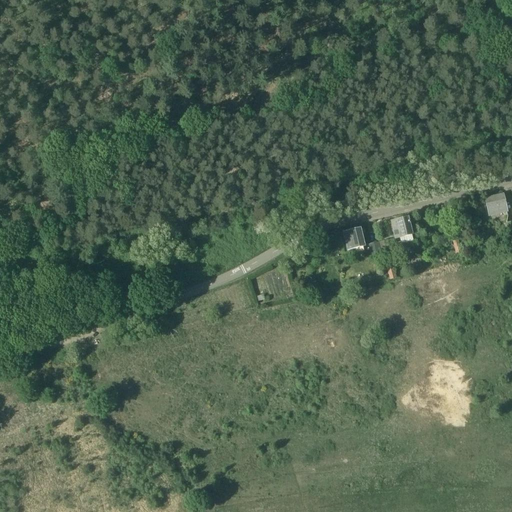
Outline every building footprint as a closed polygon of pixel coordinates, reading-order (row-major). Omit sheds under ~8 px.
[(503,195),(485,199),(489,216),(507,212),(503,195)] [(408,218),(397,220),(398,222),(392,224),(395,239),(412,235),(408,218)] [(360,229),(350,232),(350,234),(344,235),(348,250),(364,246),(360,229)] [(387,240),(379,242),(384,261),(392,259),(387,240)] [(379,243),(369,245),(372,257),(381,254),(379,243)] [(397,278),(393,266),(386,268),(390,280),(397,278)] [(270,302),(293,293),(283,268),(255,278),(261,292),(265,290),(270,302)]
